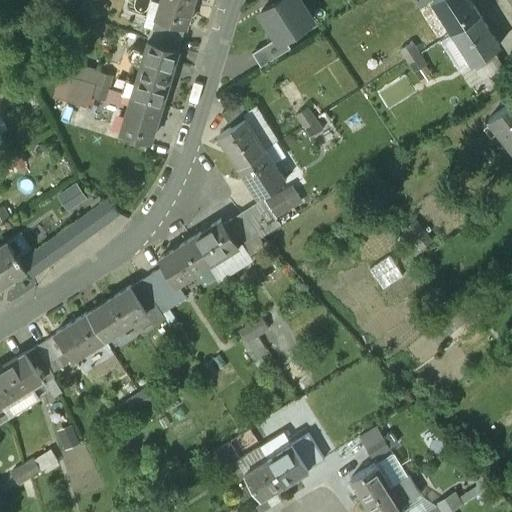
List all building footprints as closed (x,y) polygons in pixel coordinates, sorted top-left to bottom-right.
[(193,0),(160,0),(156,16),(186,25),(193,0)] [(299,0),(276,0),(260,10),(277,37),(279,40),(284,37),(312,20),(299,0)] [(479,15),(469,0),(433,0),(434,0),(453,31),(479,15)] [(499,45),(479,15),(453,31),(473,62),(499,45)] [(277,37),(253,52),(261,65),(291,47),(284,37),(279,40),(277,37)] [(145,50),(134,47),(131,48),(129,56),(130,59),(141,62),(131,96),(161,105),(179,47),(148,38),(145,50)] [(412,42),(401,49),(407,59),(419,52),(412,42)] [(419,52),(407,59),(415,71),(426,64),(419,52)] [(497,57),(477,70),(489,89),(510,76),(497,57)] [(112,77),(99,73),(96,84),(108,88),(112,77)] [(108,88),(96,84),(91,98),(104,102),(108,88)] [(131,96),(120,131),(151,140),(161,105),(131,96)] [(511,100),(489,118),(511,147),(511,100)] [(240,102),(223,113),(230,123),(246,112),(240,102)] [(315,117),(308,105),(296,113),(304,125),(315,117)] [(315,117),(304,125),(311,136),(322,128),(315,117)] [(246,119),(220,135),(239,165),(265,149),(246,119)] [(265,149),(239,165),(259,196),(285,180),(265,149)] [(82,180),(61,193),(71,209),(92,196),(82,180)] [(395,193),(387,182),(376,191),(385,202),(395,193)] [(266,199),(276,216),(301,201),(291,183),(266,199)] [(108,198),(56,235),(68,251),(119,214),(108,198)] [(276,216),(266,199),(242,214),(258,233),(259,232),(262,236),(281,224),(276,216)] [(3,208),(0,209),(0,224),(10,218),(3,208)] [(258,233),(242,214),(229,222),(243,243),(258,233)] [(431,239),(415,218),(404,227),(420,247),(431,239)] [(238,246),(221,219),(190,239),(207,265),(238,246)] [(56,235),(22,260),(33,276),(68,251),(56,235)] [(87,257),(103,245),(95,235),(79,247),(87,257)] [(8,239),(0,244),(0,286),(27,270),(19,258),(21,257),(17,251),(16,252),(8,239)] [(207,265),(190,239),(159,259),(164,267),(176,285),(207,265)] [(374,264),(387,284),(407,272),(394,252),(374,264)] [(164,267),(142,281),(154,300),(176,286),(176,285),(164,267)] [(154,300),(142,281),(130,289),(146,313),(144,314),(155,330),(168,321),(154,300)] [(466,284),(456,292),(464,303),(475,295),(466,284)] [(130,289),(129,287),(88,313),(104,339),(144,314),(146,313),(130,289)] [(483,305),(475,295),(464,303),(472,313),(483,305)] [(88,313),(57,333),(73,359),(104,339),(88,313)] [(261,315),(250,322),(258,334),(269,327),(261,315)] [(258,334),(250,322),(239,330),(246,341),(258,334)] [(57,358),(45,340),(36,346),(47,364),(57,358)] [(47,364),(36,346),(25,353),(41,379),(44,384),(54,377),(52,372),(47,364)] [(25,353),(0,368),(0,404),(0,405),(41,379),(25,353)] [(299,356),(285,363),(296,384),(310,377),(299,356)] [(428,368),(442,389),(455,380),(441,359),(428,368)] [(150,386),(138,393),(146,405),(157,398),(150,386)] [(138,393),(127,400),(135,412),(146,405),(138,393)] [(284,407),(250,428),(256,437),(290,416),(284,407)] [(323,459),(308,433),(298,439),(314,464),(323,459)] [(384,435),(367,445),(374,456),(390,447),(384,435)] [(242,459),(230,440),(215,449),(229,473),(242,465),(239,461),(242,459)] [(292,443),(269,458),(284,483),(308,468),(292,443)] [(242,459),(239,461),(242,465),(246,472),(269,458),(262,447),(242,459)] [(284,483),(269,458),(246,472),(261,497),(284,483)] [(33,460),(23,466),(29,478),(41,471),(33,460)] [(390,485),(376,461),(351,477),(365,500),(390,485)] [(29,478),(23,466),(11,474),(18,485),(29,478)] [(390,485),(365,500),(372,511),(399,511),(405,509),(390,485)]
